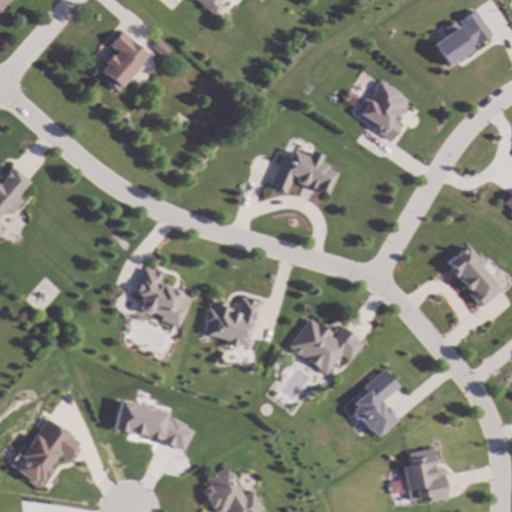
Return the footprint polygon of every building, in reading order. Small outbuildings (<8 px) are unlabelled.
[(216,0),(215,2),(219,5),(211,15),(192,0),(216,0)] [(428,45),(445,34),(440,27),(450,21),(455,28),(458,26),(454,21),(471,9),(489,35),(473,47),(471,44),(467,47),(468,50),(460,56),(462,59),(455,63),(452,60),(443,67),(428,45)] [(144,52),(112,90),(101,80),(104,76),(97,70),(102,64),(100,62),(108,52),(110,55),(114,51),(105,44),(118,29),(144,52)] [(167,50),(160,57),(149,48),(156,40),(167,50)] [(386,87),(386,86),(391,89),(390,90),(398,95),(397,96),(404,101),(399,109),(401,110),(396,117),(395,116),(392,122),(398,126),(388,142),(366,127),(368,123),(354,112),(354,109),(360,99),(363,99),(365,100),(371,91),(371,88),(375,82),(379,82),(386,87)] [(304,158),(308,152),(319,157),(316,163),(324,167),(323,169),(333,174),(323,195),(302,185),(298,187),(293,185),(292,179),(289,178),(283,192),(266,185),(279,156),(285,159),(289,151),(304,158)] [(26,183),(17,194),(17,195),(15,197),(20,201),(8,215),(0,214),(0,177),(2,178),(11,169),(26,183)] [(511,221),(505,214),(508,211),(499,203),(510,193),(511,194),(511,192),(511,221)] [(472,258),(476,254),(483,262),(478,267),(498,290),(479,307),(475,302),(473,304),(464,294),(466,293),(456,281),(459,278),(456,275),(453,278),(446,271),(449,269),(444,263),(452,256),(453,256),(463,247),(472,258)] [(158,273),(155,280),(158,282),(159,280),(178,287),(177,290),(187,295),(174,326),(158,319),(159,315),(149,311),(144,313),(138,311),(136,306),(139,300),(138,295),(129,291),(140,265),(158,273)] [(254,301),(253,302),(256,303),(250,326),(248,326),(245,339),(246,339),(244,347),(235,344),(234,347),(223,344),(224,339),(201,333),(203,323),(201,322),(205,309),(210,310),(212,301),(223,304),(222,306),(227,308),(226,309),(235,311),(239,298),(242,299),(242,298),(254,301)] [(313,321),(315,319),(330,331),(328,333),(332,336),(340,325),(358,339),(357,340),(360,342),(347,358),(339,352),(323,373),(296,352),(294,352),(291,350),(290,348),(285,344),(307,316),(313,321)] [(389,380),(391,379),(396,385),(379,400),(382,405),(383,404),(388,411),(387,412),(393,419),(373,435),(368,428),(366,429),(357,419),(358,418),(354,418),(350,412),(351,407),(353,405),(350,402),(362,390),(359,387),(380,369),(389,380)] [(116,401),(141,407),(144,405),(150,407),(152,409),(152,411),(156,412),(156,410),(164,411),(162,421),(166,423),(168,419),(182,426),(180,429),(188,433),(179,451),(171,447),(171,449),(156,441),(157,440),(155,439),(154,440),(143,438),(143,437),(124,432),(124,433),(110,430),(116,401)] [(16,457),(43,419),(54,427),(55,426),(70,437),(69,438),(76,443),(63,462),(55,455),(45,470),(47,472),(43,478),(44,479),(37,490),(24,481),(25,480),(12,470),(20,459),(16,457)] [(432,463),(431,463),(432,467),(431,467),(432,475),(439,474),(444,499),(426,502),(425,496),(405,500),(399,466),(407,465),(405,454),(429,449),(432,463)] [(225,472),(229,473),(232,478),(231,481),(240,496),(249,491),(260,511),(258,511),(211,511),(210,510),(211,508),(209,509),(202,499),(202,498),(200,494),(201,489),(206,486),(202,480),(222,467),(225,472)]
